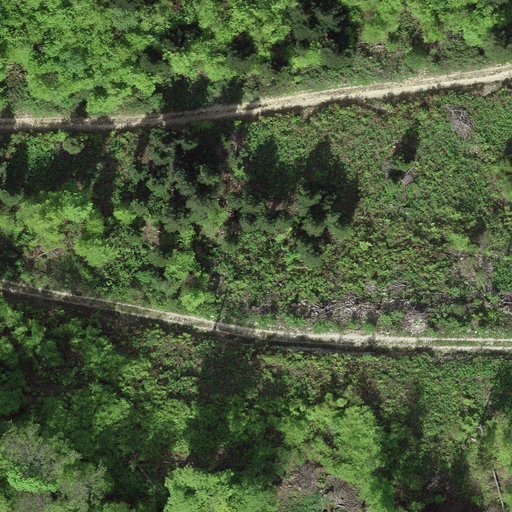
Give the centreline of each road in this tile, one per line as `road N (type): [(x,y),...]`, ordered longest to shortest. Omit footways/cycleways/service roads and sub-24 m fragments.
road 1 (track): [(0,285),(239,322),(511,346)]
road 2 (track): [(0,110),(68,119),(511,68)]
